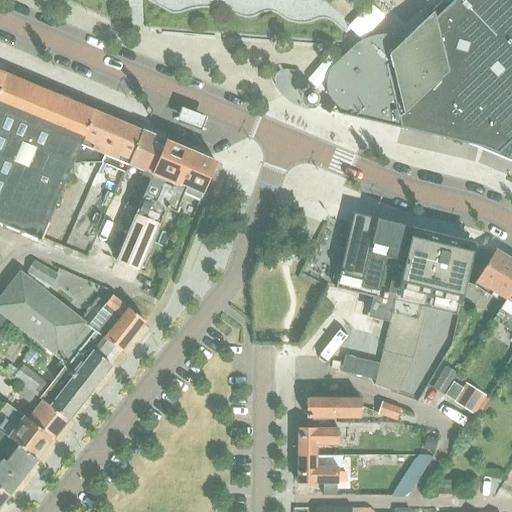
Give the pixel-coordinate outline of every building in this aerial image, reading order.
[(389,61),(384,66),(400,129),(478,147),(481,148),(483,149),(511,160),(511,0),(453,0),(437,16),(426,26),(424,36),(421,46),(409,43),(389,61)] [(328,81),(327,85),(328,89),(329,93),(331,97),(334,101),(337,104),(340,107),(342,110),(343,111),(342,114),(339,113),(339,115),(359,119),(383,125),(400,129),(384,66),(389,61),(388,54),(402,41),(400,40),(392,38),(384,38),(376,38),(373,39),(367,41),(360,44),(353,49),(347,55),(335,66),(332,69),(330,73),(328,77),(328,81)] [(0,166),(34,86),(4,74),(0,84),(0,166)] [(34,86),(0,166),(0,225),(8,229),(63,99),(34,86)] [(92,111),(63,99),(8,229),(38,241),(64,179),(78,144),(92,111)] [(78,144),(64,179),(71,182),(79,164),(100,162),(103,154),(117,121),(92,111),(78,144)] [(141,131),(117,121),(100,162),(123,172),(127,164),(141,131)] [(141,131),(127,164),(142,170),(140,174),(148,178),(164,141),(157,138),(154,134),(148,131),(144,132),(141,131)] [(148,178),(115,261),(137,271),(164,208),(174,183),(188,151),(164,141),(148,178)] [(174,183),(164,208),(175,213),(183,193),(199,200),(215,162),(188,151),(174,183)] [(352,213),(334,289),(376,298),(371,318),(388,322),(390,314),(393,301),(396,288),(409,231),(410,227),(367,217),(352,213)] [(409,231),(396,288),(423,295),(457,303),(458,303),(472,246),(453,241),(409,231)] [(505,298),(511,286),(511,261),(494,250),(472,285),(502,303),(505,298)] [(57,275),(32,261),(26,273),(50,287),(57,275)] [(84,346),(95,332),(56,301),(18,272),(6,288),(5,287),(2,290),(3,291),(0,295),(0,312),(10,321),(57,357),(67,344),(77,352),(83,345),(84,346)] [(396,288),(393,301),(420,308),(423,295),(396,288)] [(108,315),(95,332),(112,345),(120,352),(143,322),(110,296),(100,309),(108,315)] [(393,301),(390,314),(416,320),(419,308),(420,308),(393,301)] [(0,333),(10,321),(0,312),(0,333)] [(388,322),(387,326),(413,333),(416,320),(390,314),(388,322)] [(387,326),(384,339),(410,345),(413,333),(387,326)] [(112,345),(95,332),(84,346),(94,354),(95,353),(99,356),(98,357),(101,359),(102,359),(112,345)] [(384,339),(381,352),(382,352),(407,358),(410,345),(384,339)] [(67,344),(57,357),(65,363),(59,371),(50,383),(38,398),(66,420),(88,393),(110,365),(102,359),(101,359),(98,357),(99,356),(95,353),(94,354),(84,346),(83,345),(77,352),(67,344)] [(31,348),(23,359),(33,366),(41,356),(31,348)] [(9,363),(4,370),(10,375),(16,368),(9,363)] [(366,363),(362,380),(374,383),(378,365),(366,363)] [(25,364),(14,378),(22,385),(38,398),(50,383),(25,364)] [(444,366),(431,388),(442,395),(456,374),(444,366)] [(473,414),(485,396),(464,383),(453,400),(473,414)] [(66,420),(38,398),(22,385),(16,392),(30,403),(33,399),(38,404),(26,419),(51,439),(66,420)] [(333,416),(333,417),(359,417),(359,398),(304,398),(304,418),(311,418),(311,423),(322,423),(323,417),(333,416)] [(396,420),(400,408),(381,402),(376,413),(396,420)] [(51,439),(26,419),(6,403),(0,410),(11,420),(14,416),(19,420),(6,437),(35,460),(51,439)] [(311,428),(297,428),(297,456),(315,455),(315,444),(337,444),(353,444),(353,424),(342,424),(333,423),(333,417),(333,416),(323,417),(322,423),(311,423),(311,428)] [(6,437),(0,431),(0,488),(7,495),(35,460),(6,437)] [(426,435),(423,447),(434,450),(437,438),(426,435)] [(315,455),(297,456),(297,484),(315,484),(315,483),(322,483),(322,495),(336,495),(336,483),(337,483),(337,467),(340,467),(340,455),(315,455)] [(413,460),(408,468),(425,468),(431,458),(427,455),(417,455),(413,460)] [(452,479),(434,478),(434,493),(452,493),(452,479)]
